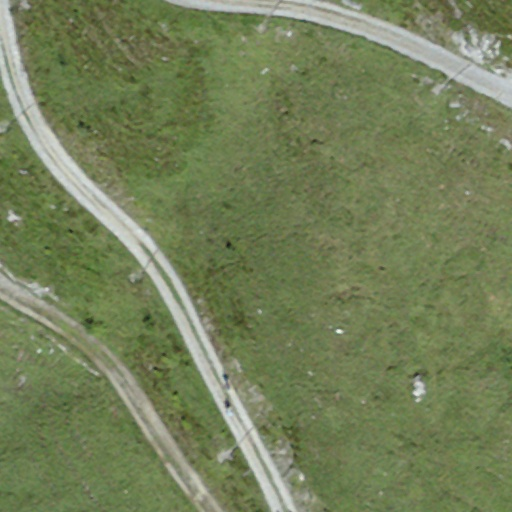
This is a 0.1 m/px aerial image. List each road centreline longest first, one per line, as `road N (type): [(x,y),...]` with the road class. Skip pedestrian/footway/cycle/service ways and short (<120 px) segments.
road 1 (track): [(283,511),(165,262),(36,140),(0,11)]
road 2 (track): [(203,511),(94,340),(0,283)]
road 3 (track): [(236,0),(372,24),(511,89)]
